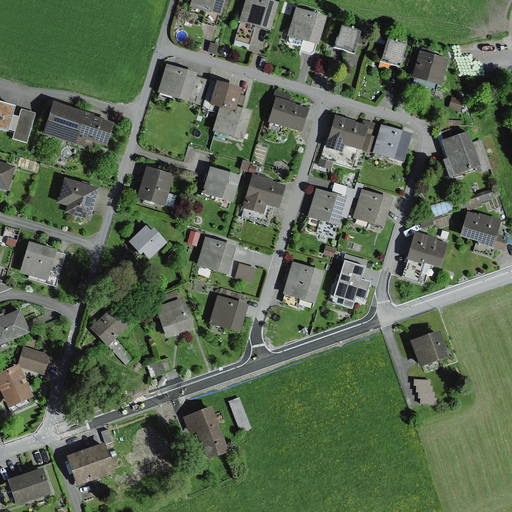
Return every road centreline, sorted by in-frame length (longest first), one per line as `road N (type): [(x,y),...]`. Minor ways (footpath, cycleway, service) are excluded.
road 1 (residential): [(327,97),(411,122),(425,135),(380,292),(382,319)]
road 2 (residential): [(256,363),(254,335),(327,97)]
road 3 (unclassified): [(256,363),(56,433)]
road 4 (residential): [(161,47),(99,247)]
road 5 (residential): [(161,47),(327,97)]
road 6 (unclassified): [(511,273),(382,319)]
road 7 (unclassified): [(382,319),(256,363)]
road 8 (residential): [(79,312),(53,411),(56,433)]
